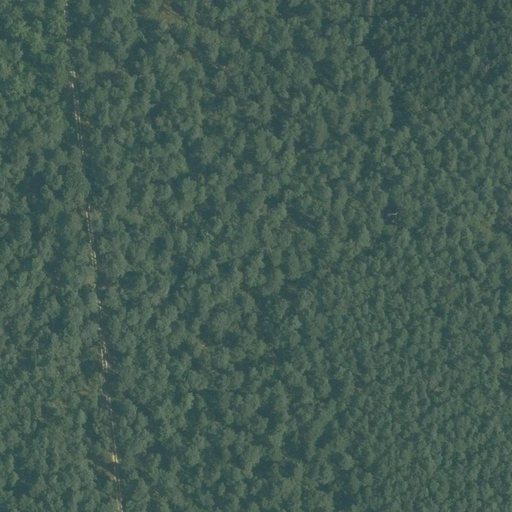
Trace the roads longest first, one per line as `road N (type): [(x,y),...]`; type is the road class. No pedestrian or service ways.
road 1 (track): [(341,511),(247,165)]
road 2 (track): [(83,219),(114,511)]
road 3 (track): [(247,165),(511,73)]
road 4 (track): [(247,165),(216,53),(71,97)]
road 5 (track): [(83,219),(247,165)]
road 6 (track): [(71,97),(83,219)]
